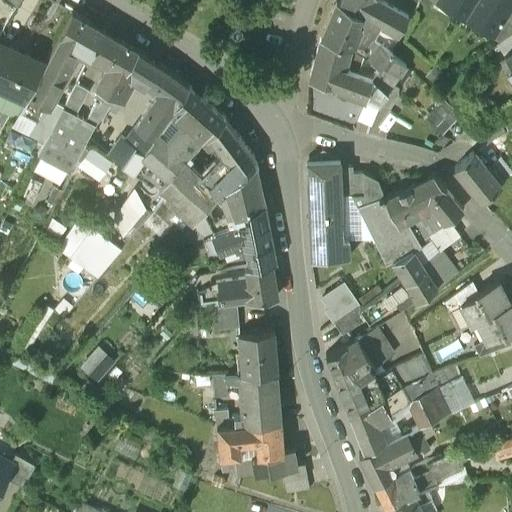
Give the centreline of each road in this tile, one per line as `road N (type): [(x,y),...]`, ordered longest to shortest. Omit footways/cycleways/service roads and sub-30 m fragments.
road 1 (residential): [(357,511),(307,366),(276,143)]
road 2 (residential): [(511,247),(428,163),(315,135),(276,143)]
road 3 (residential): [(259,108),(94,0)]
road 4 (residential): [(259,108),(285,78),(312,0)]
